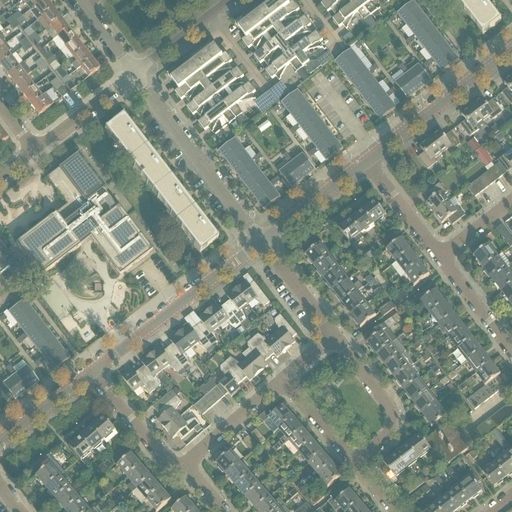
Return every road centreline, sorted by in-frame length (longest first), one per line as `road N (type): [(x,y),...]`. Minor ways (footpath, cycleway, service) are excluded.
road 1 (tertiary): [(90,374),(261,243)]
road 2 (residential): [(261,243),(132,76)]
road 3 (tertiary): [(377,154),(511,51)]
road 4 (residential): [(353,461),(391,429),(393,415),(334,337)]
road 5 (residential): [(185,465),(167,460),(90,374)]
road 6 (tertiary): [(261,243),(366,163)]
road 7 (residential): [(185,465),(284,380)]
road 8 (residential): [(35,151),(132,76)]
road 9 (residential): [(135,74),(231,0)]
